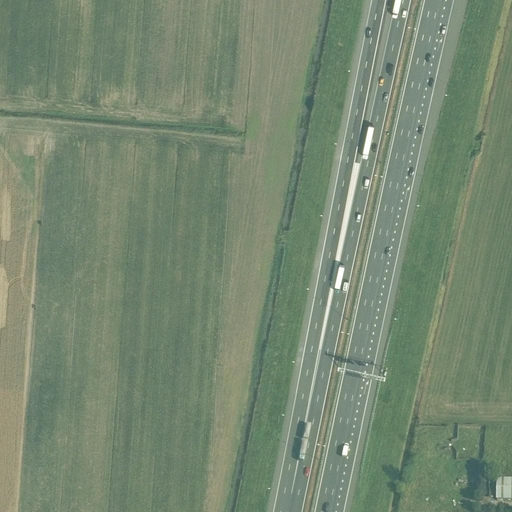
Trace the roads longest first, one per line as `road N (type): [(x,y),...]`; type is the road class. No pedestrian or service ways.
road 1 (motorway): [(328,511),(439,0)]
road 2 (motorway): [(403,0),(292,490)]
road 3 (motorway): [(379,0),(292,490)]
